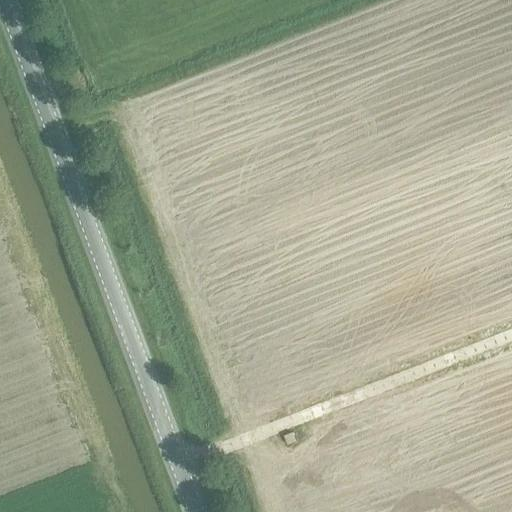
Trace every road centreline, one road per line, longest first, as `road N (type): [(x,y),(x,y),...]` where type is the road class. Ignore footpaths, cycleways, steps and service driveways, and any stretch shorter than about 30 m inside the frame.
road 1 (tertiary): [(196,511),(4,0)]
road 2 (track): [(180,468),(511,338)]
